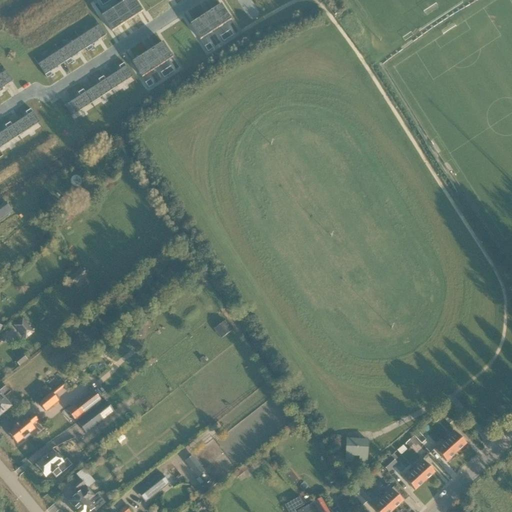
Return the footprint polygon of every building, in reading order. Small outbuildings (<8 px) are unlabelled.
[(134,0),(127,0),(122,4),(132,19),(142,12),(134,0)] [(122,4),(112,10),(122,26),(132,19),(122,4)] [(220,5),(210,12),(220,27),(231,21),(220,5)] [(112,10),(102,17),(112,32),(122,26),(112,10)] [(210,12),(200,19),(210,34),(220,27),(210,12)] [(200,19),(190,25),(200,41),(210,34),(200,19)] [(99,26),(79,39),(85,49),(90,46),(106,36),(99,26)] [(230,31),(225,34),(228,39),(233,36),(230,31)] [(225,34),(220,37),(223,43),(228,39),(225,34)] [(79,39),(58,52),(65,63),(70,59),(85,49),(79,39)] [(162,43),(152,50),(162,65),(172,59),(162,43)] [(209,44),(204,48),(208,53),(213,49),(209,44)] [(152,50),(142,57),(152,72),(162,65),(152,50)] [(58,52),(38,65),(45,76),(50,73),(65,63),(58,52)] [(142,57),(132,63),(142,79),(152,72),(142,57)] [(121,70),(105,80),(112,91),(132,78),(126,67),(121,70)] [(170,67),(165,70),(169,76),(174,72),(170,67)] [(165,70),(160,74),(164,79),(169,76),(165,70)] [(6,72),(0,75),(0,90),(12,82),(6,72)] [(100,84),(85,94),(92,104),(112,91),(105,80),(100,84)] [(150,80),(145,84),(148,89),(153,86),(150,80)] [(80,97),(65,107),(71,117),(92,104),(85,94),(80,97)] [(27,116),(12,126),(19,137),(39,123),(32,113),(27,116)] [(7,130),(0,134),(0,148),(19,137),(12,126),(7,130)] [(3,205),(0,206),(0,220),(9,214),(3,205)] [(80,268),(69,278),(75,285),(86,276),(80,268)] [(14,326),(25,340),(34,333),(23,319),(22,320),(14,326)] [(231,331),(224,322),(218,327),(225,336),(231,331)] [(10,392),(5,386),(0,390),(0,415),(10,408),(3,399),(10,392)] [(72,406),(81,418),(101,402),(92,390),(72,406)] [(59,402),(51,392),(38,403),(46,412),(59,402)] [(85,418),(93,429),(114,412),(106,402),(85,418)] [(453,420),(446,411),(441,416),(449,424),(453,420)] [(438,415),(433,419),(436,423),(441,418),(438,415)] [(38,421),(33,416),(27,421),(26,420),(20,425),(19,424),(14,428),(15,429),(9,434),(17,444),(23,439),(24,440),(29,436),(28,434),(34,430),(31,426),(38,421)] [(497,422),(494,417),(488,421),(491,425),(497,422)] [(421,444),(425,440),(417,431),(416,432),(413,435),(417,439),(421,444)] [(446,442),(456,453),(466,444),(454,431),(448,436),(450,438),(446,442)] [(346,440),(345,462),(353,463),(353,457),(359,457),(359,463),(366,463),(368,441),(365,441),(346,440)] [(343,445),(336,442),(332,451),(338,454),(343,445)] [(446,462),(456,453),(446,442),(441,445),(440,444),(434,449),(446,462)] [(403,446),(397,451),(401,455),(406,450),(403,446)] [(56,456),(52,451),(48,455),(47,454),(40,459),(41,460),(35,465),(46,478),(51,473),(55,479),(71,465),(67,460),(64,462),(58,454),(56,456)] [(397,458),(393,454),(382,465),(388,472),(397,464),(394,461),(397,458)] [(191,470),(199,464),(192,456),(185,462),(191,470)] [(414,470),(424,482),(434,473),(422,460),(417,465),(418,466),(414,470)] [(237,478),(249,468),(246,464),(234,474),(237,478)] [(201,466),(193,472),(197,478),(205,472),(201,466)] [(341,484),(346,481),(337,468),(333,470),(341,484)] [(290,469),(284,475),(286,478),(293,486),(299,481),(293,473),(290,469)] [(415,491),(424,482),(414,470),(410,474),(408,473),(403,478),(415,491)] [(152,495),(168,483),(160,473),(144,485),(152,495)] [(94,497),(80,480),(71,487),(78,495),(69,502),(77,511),(75,511),(90,511),(94,509),(95,511),(104,503),(97,494),(94,497)] [(196,490),(201,497),(212,487),(207,481),(196,490)] [(382,499),(393,510),(403,502),(391,488),(385,494),(386,495),(382,499)] [(352,496),(362,507),(367,502),(357,492),(352,496)] [(313,503),(318,511),(328,511),(321,498),(313,503)] [(376,511),(391,511),(393,510),(382,499),(378,503),(377,501),(371,506),(376,511)] [(200,500),(192,506),(196,511),(202,506),(202,503),(200,500)]
